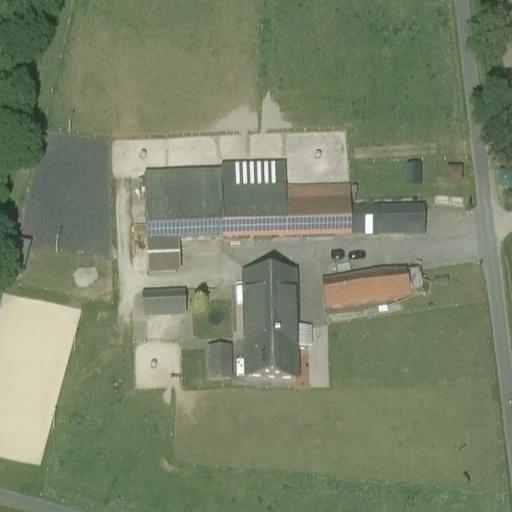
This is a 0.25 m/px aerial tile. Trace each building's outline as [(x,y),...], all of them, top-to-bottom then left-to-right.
[(284,169),(220,171),(220,177),(143,179),(145,244),(424,236),(423,210),(349,212),(349,191),(284,192),(284,169)] [(463,186),(463,171),(448,171),(448,185),(463,186)] [(417,270),(321,286),(325,310),(422,293),(417,270)] [(295,378),(293,278),(243,279),(246,381),(295,380),(295,378)] [(182,299),(143,300),(143,320),(182,319),(182,299)] [(208,351),(210,383),(234,382),(232,350),(208,351)]
